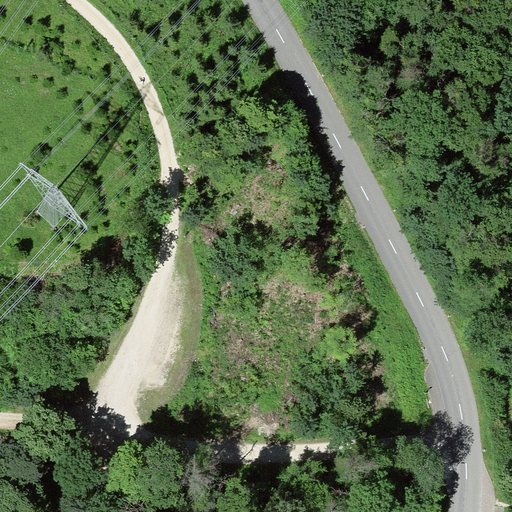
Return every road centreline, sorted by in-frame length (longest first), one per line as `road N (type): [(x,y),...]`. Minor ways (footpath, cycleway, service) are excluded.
road 1 (tertiary): [(464,511),(460,409),(444,357),(383,224),(258,0)]
road 2 (track): [(72,0),(114,38),(139,75),(174,165),(176,212),(161,287),(97,435)]
road 3 (track): [(97,435),(227,455),(375,444),(465,453)]
